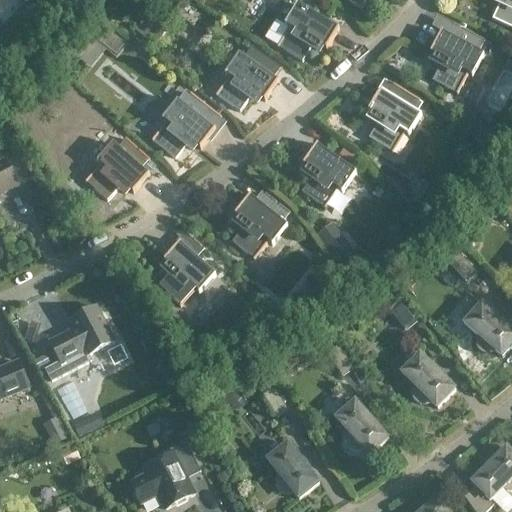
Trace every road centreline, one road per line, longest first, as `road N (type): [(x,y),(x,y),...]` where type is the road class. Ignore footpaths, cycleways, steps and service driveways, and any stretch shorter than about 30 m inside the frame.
road 1 (residential): [(0,299),(221,179),(349,76),(427,0)]
road 2 (residential): [(370,511),(511,408)]
